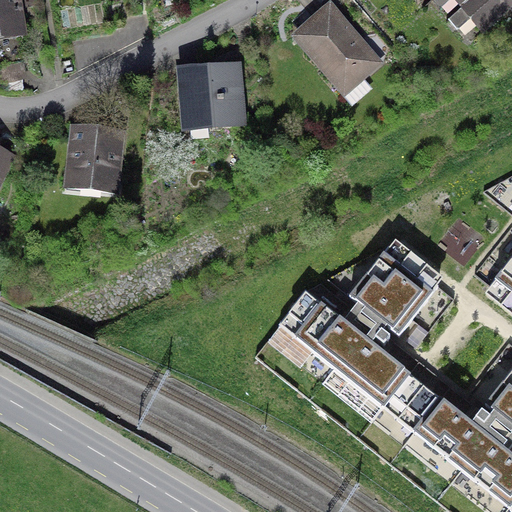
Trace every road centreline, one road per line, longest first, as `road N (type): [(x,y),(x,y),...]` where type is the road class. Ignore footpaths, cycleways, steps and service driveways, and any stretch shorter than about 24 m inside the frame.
road 1 (residential): [(0,107),(72,95),(249,0)]
road 2 (secondary): [(201,511),(0,393)]
